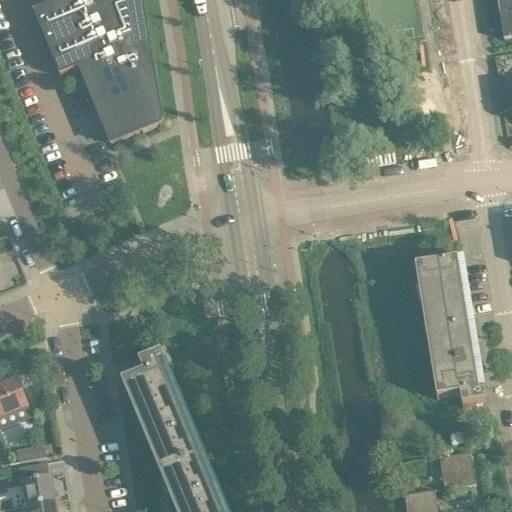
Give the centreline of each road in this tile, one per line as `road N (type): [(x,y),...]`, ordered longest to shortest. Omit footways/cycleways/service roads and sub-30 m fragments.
road 1 (tertiary): [(293,511),(245,220)]
road 2 (residential): [(245,220),(314,217),(485,187)]
road 3 (tertiary): [(245,220),(204,0)]
road 4 (residential): [(97,511),(59,292)]
road 5 (residential): [(59,292),(206,228),(245,220)]
road 6 (residential): [(485,187),(457,0)]
road 7 (residential): [(508,349),(485,187)]
road 8 (residential): [(59,292),(0,149)]
